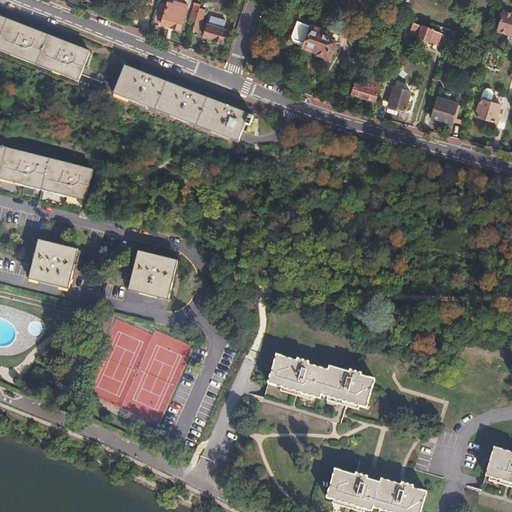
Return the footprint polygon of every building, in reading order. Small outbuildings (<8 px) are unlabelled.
[(187,6),(168,0),(166,6),(161,4),(155,21),(180,28),(187,6)] [(373,20),(378,3),(370,0),(354,0),(369,5),(365,17),(373,20)] [(196,20),(200,7),(201,4),(195,2),(190,18),(196,20)] [(196,20),(193,30),(198,31),(205,9),(200,7),(196,20)] [(511,12),(503,9),(497,30),(511,34),(511,12)] [(211,15),(209,24),(223,28),(226,19),(211,15)] [(0,50),(79,81),(90,52),(0,18),(0,50)] [(290,40),(294,42),(301,21),(298,20),(290,40)] [(301,21),(294,42),(326,54),(326,56),(331,57),(333,51),(335,51),(337,47),(335,45),(336,41),(329,39),(331,33),(301,21)] [(442,33),(413,23),(409,33),(420,36),(418,42),(425,45),(427,39),(438,43),(442,33)] [(209,24),(208,24),(205,35),(222,40),(225,29),(223,28),(209,24)] [(442,40),(448,42),(452,30),(446,27),(442,40)] [(457,45),(461,33),(452,30),(448,42),(457,45)] [(359,64),(363,51),(358,50),(356,52),(353,60),(356,63),(359,64)] [(125,66),(114,95),(238,143),(245,124),(250,126),(253,117),(125,66)] [(354,83),(351,93),(374,100),(381,79),(374,78),(373,83),(368,82),(367,87),(354,83)] [(409,91),(385,83),(380,99),(388,102),(387,104),(404,109),(409,91)] [(457,103),(437,97),(430,117),(451,124),(452,122),(453,118),(457,103)] [(500,105),(480,99),(475,115),(496,121),(500,105)] [(453,118),(452,122),(463,126),(465,121),(453,118)] [(278,164),(284,150),(275,146),(269,160),(278,164)] [(92,171),(0,147),(0,177),(85,199),(92,171)] [(30,278),(69,288),(79,250),(39,240),(30,278)] [(178,262),(139,252),(129,289),(168,299),(178,262)] [(362,370),(350,367),(350,369),(330,363),(329,368),(309,362),(310,360),(298,356),(297,359),(276,353),(265,396),(343,419),(348,403),(360,407),(361,404),(368,406),(376,377),(362,373),(362,370)] [(511,450),(494,446),(486,474),(511,481),(511,450)] [(415,486),(404,482),(403,484),(383,478),(381,482),(367,477),(367,475),(355,471),(354,474),(334,468),(326,497),(333,499),(332,504),(346,508),(344,511),(422,511),(429,492),(415,487),(415,486)]
